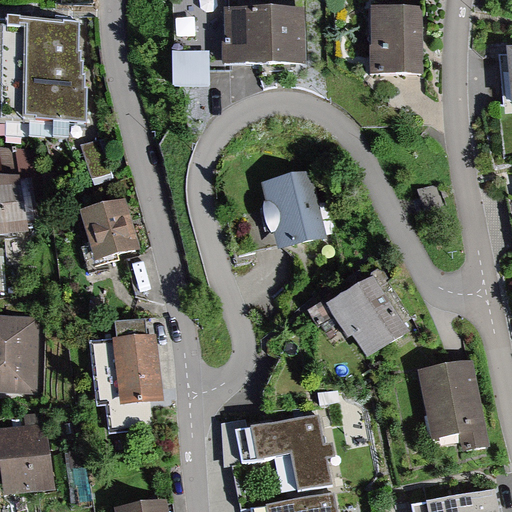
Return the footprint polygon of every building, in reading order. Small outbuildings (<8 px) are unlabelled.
[(303,61),(300,4),(224,8),(227,65),(303,61)] [(416,13),(374,14),(376,85),(419,83),(416,13)] [(76,18),(0,16),(0,121),(82,122),(83,45),(76,45),(76,18)] [(207,51),(173,52),(174,84),(208,83),(207,51)] [(99,139),(82,145),(95,184),(112,178),(99,139)] [(35,145),(16,147),(19,172),(39,170),(35,145)] [(0,174),(0,234),(29,231),(19,176),(0,174)] [(321,241),(306,181),(257,193),(272,253),(321,241)] [(124,198),(83,210),(93,246),(83,249),(91,274),(122,264),(119,253),(139,247),(124,198)] [(399,333),(366,287),(326,315),(359,362),(399,333)] [(37,319),(0,316),(0,393),(36,394),(37,319)] [(149,340),(117,342),(124,416),(156,414),(149,340)] [(464,369),(416,379),(432,451),(460,445),(463,459),(483,455),(464,369)] [(0,458),(6,497),(57,490),(48,423),(0,429),(0,458)] [(311,424),(232,441),(239,470),(283,460),(291,497),(326,490),(320,463),(329,461),(326,447),(316,449),(311,424)] [(79,455),(64,458),(70,489),(85,486),(79,455)] [(500,511),(496,491),(412,507),(413,511),(500,511)] [(329,511),(327,502),(279,511),(329,511)]
